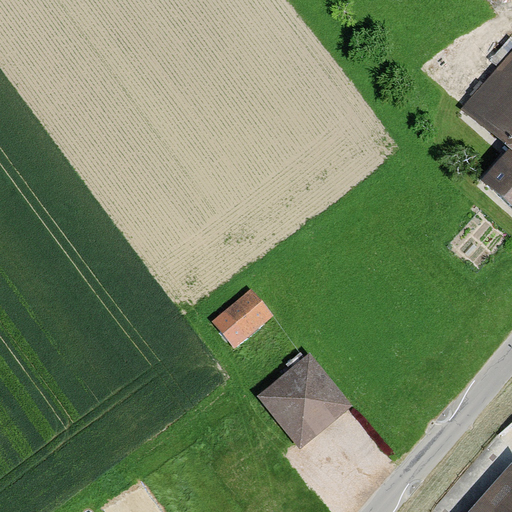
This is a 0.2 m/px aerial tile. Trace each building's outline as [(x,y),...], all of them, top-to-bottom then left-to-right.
[(511,51),(450,119),(503,168),(481,192),(511,220),(511,51)] [(272,318),(248,289),(208,323),(232,351),(240,344),(250,356),(271,338),(261,327),(272,318)] [(300,453),(352,410),(308,358),(257,400),(300,453)] [(511,511),(511,470),(474,511),(511,511)] [(161,511),(139,483),(100,511),(161,511)]
